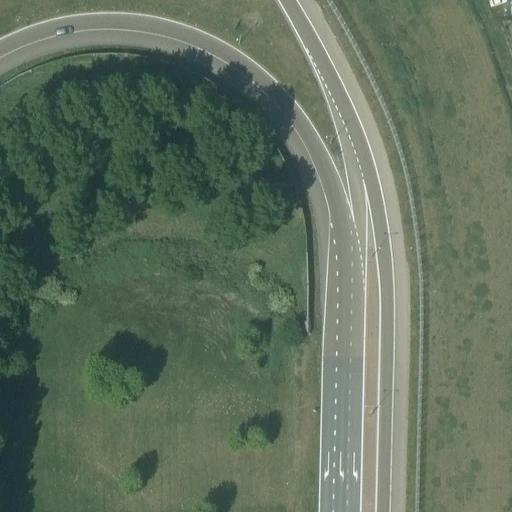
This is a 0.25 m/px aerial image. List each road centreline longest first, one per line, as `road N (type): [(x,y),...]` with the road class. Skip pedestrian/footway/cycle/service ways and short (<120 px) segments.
road 1 (motorway): [(0,48),(84,22),(150,25),(218,49),(297,119),(328,175),(341,226),(335,511)]
road 2 (motorway): [(382,511),(380,231),(347,118),(285,0)]
